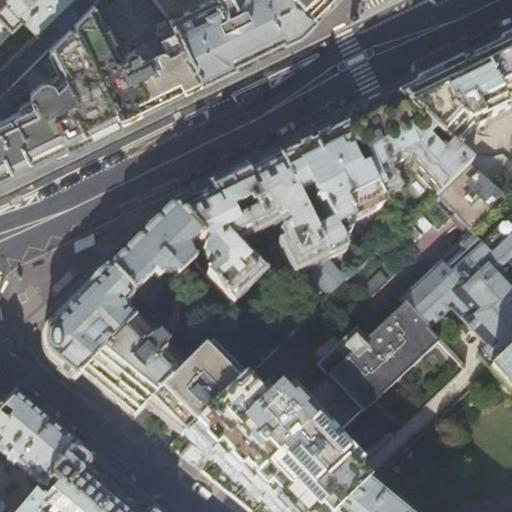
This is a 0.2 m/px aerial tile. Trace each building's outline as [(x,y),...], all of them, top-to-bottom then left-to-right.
[(0,0),(0,20),(12,32),(22,21),(36,35),(71,0),(0,0)] [(300,34),(315,19),(296,0),(212,0),(169,21),(171,26),(199,84),(223,72),(255,57),(297,36),(300,34)] [(296,0),(315,19),(333,0),(296,0)] [(94,7),(74,26),(122,122),(160,103),(179,94),(199,84),(171,26),(154,35),(155,39),(133,50),(132,53),(129,53),(127,54),(125,59),(119,58),(113,45),(117,44),(108,26),(105,28),(94,7)] [(81,142),(122,122),(74,26),(49,51),(61,76),(49,86),(45,83),(43,82),(40,83),(38,84),(28,93),(26,92),(22,90),(16,90),(12,91),(7,94),(4,97),(1,104),(1,109),(1,112),(3,116),(5,118),(0,120),(0,181),(10,177),(81,142)] [(511,41),(511,42),(454,70),(396,98),(437,137),(452,151),(469,167),(491,187),(507,171),(495,159),(483,160),(476,159),(469,157),(462,155),(453,147),(469,132),(483,130),(483,126),(507,112),(505,107),(511,104),(511,41)] [(371,111),(342,124),(356,153),(362,150),(370,168),(365,171),(381,203),(398,195),(400,191),(392,174),(409,165),(413,173),(436,198),(469,167),(452,151),(444,158),(429,144),(437,137),(396,98),(371,111)] [(356,153),(342,124),(312,139),(276,157),(296,198),(309,192),(315,204),(310,206),(314,215),(311,216),(316,227),(311,229),(327,262),(342,255),(346,252),(340,239),(353,232),(355,222),(383,208),(381,203),(365,171),(360,174),(351,155),(356,153)] [(252,168),(227,181),(241,210),(250,207),(251,210),(253,210),(254,215),(243,220),(253,241),(269,234),(269,233),(278,229),(277,226),(280,225),(283,232),(281,236),(279,237),(282,244),(278,246),(277,248),(292,279),(307,272),(309,274),(310,280),(324,293),(333,294),(347,282),(327,262),(311,229),(296,198),(276,157),(252,168)] [(505,201),(491,187),(469,167),(436,198),(470,233),(498,207),(505,201)] [(203,193),(172,208),(209,245),(203,251),(203,257),(212,266),(211,268),(214,271),(207,278),(233,306),(265,276),(265,273),(253,260),(250,259),(240,249),(243,246),(253,241),(243,220),(236,223),(232,215),(241,210),(227,181),(203,193)] [(511,289),(503,280),(502,271),(511,261),(511,218),(510,217),(509,218),(498,207),(470,233),(458,244),(466,252),(448,269),(440,261),(399,299),(404,304),(426,329),(447,309),(484,350),(473,360),(486,374),(511,349),(511,289)] [(209,245),(172,208),(168,210),(139,238),(108,270),(132,295),(153,274),(158,279),(162,275),(179,275),(203,251),(209,245)] [(132,295),(108,270),(73,304),(54,323),(49,329),(46,335),(45,344),(47,355),(50,361),(52,364),(56,367),(73,382),(80,374),(135,319),(128,312),(126,306),(130,302),(133,295),(132,295)] [(139,301),(146,308),(164,290),(157,284),(139,301)] [(437,340),(426,329),(404,304),(361,344),(355,336),(343,347),(351,354),(295,405),(278,387),(265,399),(245,377),(239,382),(182,436),(181,435),(170,447),(196,469),(224,492),(248,511),(305,511),(355,466),(329,440),(364,407),(365,408),(437,340)] [(154,339),(135,319),(80,374),(108,397),(135,419),(151,402),(185,369),(163,347),(166,344),(158,335),(154,339)] [(205,348),(185,369),(151,402),(165,418),(181,435),(182,436),(239,382),(205,348)] [(511,349),(486,374),(511,399),(511,349)] [(14,395),(3,407),(0,411),(0,511),(7,511),(0,505),(0,453),(6,458),(5,460),(13,466),(15,465),(38,485),(44,478),(72,444),(44,420),(14,395)] [(148,511),(138,511),(94,475),(87,470),(94,462),(72,444),(44,478),(55,487),(41,504),(31,494),(15,511),(153,511),(151,510),(148,511)] [(339,511),(371,482),(355,466),(305,511),(339,511)] [(408,511),(371,482),(339,511),(408,511)]
